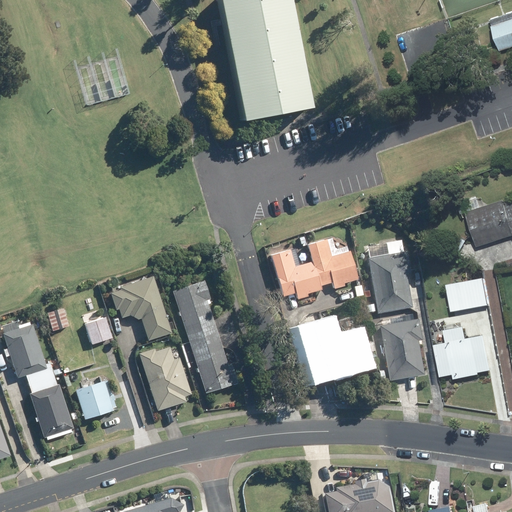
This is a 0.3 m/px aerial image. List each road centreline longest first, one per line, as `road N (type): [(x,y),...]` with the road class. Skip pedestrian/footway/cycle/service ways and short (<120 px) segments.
road 1 (tertiary): [(209,443),(368,431),(511,446)]
road 2 (tertiary): [(0,507),(209,443)]
